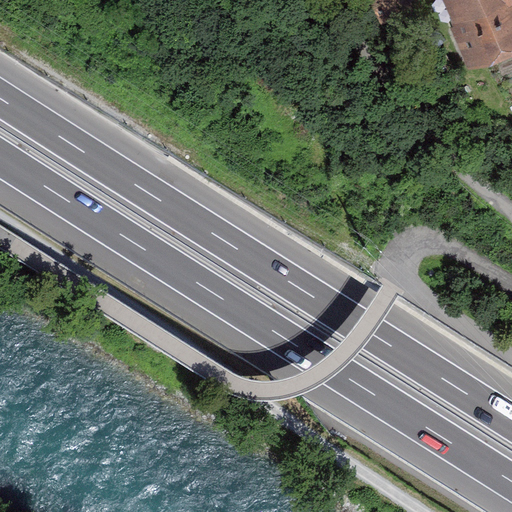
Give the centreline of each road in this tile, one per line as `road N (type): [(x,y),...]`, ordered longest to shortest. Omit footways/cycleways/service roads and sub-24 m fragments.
road 1 (motorway): [(511,422),(0,98)]
road 2 (motorway): [(0,157),(511,481)]
road 3 (residential): [(315,0),(429,145),(511,210)]
road 4 (residential): [(511,287),(432,242),(413,251),(390,288)]
